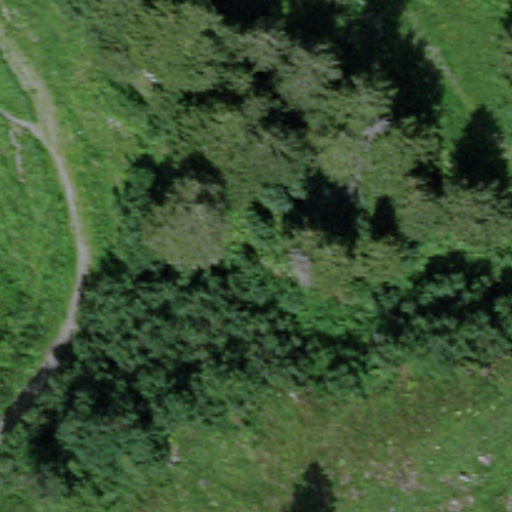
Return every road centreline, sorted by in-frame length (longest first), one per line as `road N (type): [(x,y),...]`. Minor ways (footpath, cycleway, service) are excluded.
road 1 (track): [(0,433),(68,326),(84,272),(48,126)]
road 2 (track): [(396,0),(511,158)]
